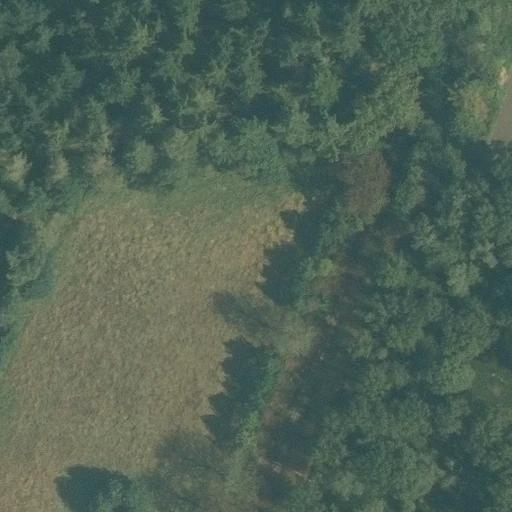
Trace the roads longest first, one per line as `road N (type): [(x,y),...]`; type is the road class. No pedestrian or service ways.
road 1 (track): [(454,0),(257,511)]
road 2 (track): [(422,88),(0,161)]
